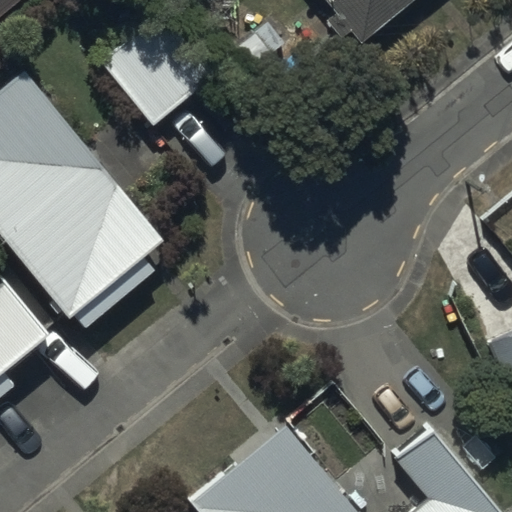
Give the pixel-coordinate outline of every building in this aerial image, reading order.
[(314,0),(327,15),(317,24),(335,45),(345,36),(355,47),(412,0),(314,0)] [(158,14),(96,63),(148,127),(209,78),(158,14)] [(0,74),(0,233),(66,313),(71,309),(87,328),(159,268),(143,250),(166,231),(20,58),(0,74)] [(0,401),(18,386),(2,366),(49,328),(8,277),(0,283),(0,401)] [(511,330),(486,342),(511,405),(511,330)] [(344,511),(272,425),(177,503),(185,511),(498,511),(425,424),(377,463),(415,508),(410,511),(344,511)]
